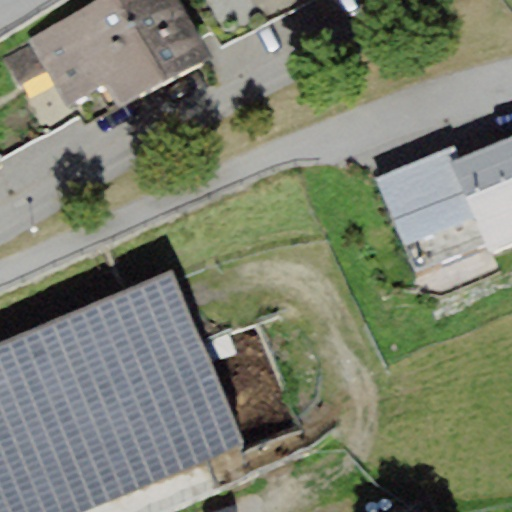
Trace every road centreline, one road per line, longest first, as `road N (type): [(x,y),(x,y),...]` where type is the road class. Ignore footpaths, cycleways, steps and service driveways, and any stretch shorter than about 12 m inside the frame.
road 1 (track): [(0,271),(312,135),(511,75)]
road 2 (unclassified): [(0,219),(192,104),(402,0)]
